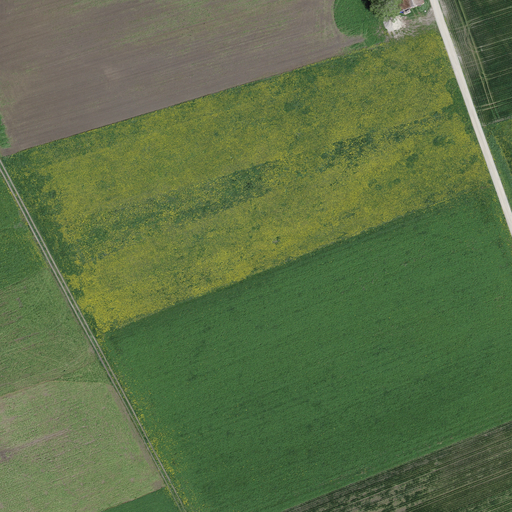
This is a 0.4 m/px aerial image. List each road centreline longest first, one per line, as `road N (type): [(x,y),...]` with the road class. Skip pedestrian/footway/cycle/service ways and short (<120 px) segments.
road 1 (track): [(172,487),(0,164)]
road 2 (track): [(433,0),(511,222)]
